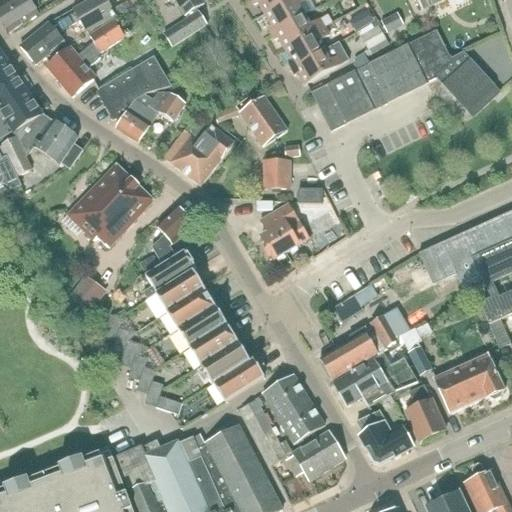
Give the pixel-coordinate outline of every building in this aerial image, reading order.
[(10,0),(5,2),(0,6),(0,24),(7,35),(21,27),(22,28),(30,22),(34,19),(36,18),(37,17),(25,0),(10,0)] [(102,0),(95,0),(73,13),(86,35),(113,20),(102,0)] [(202,8),(197,0),(171,0),(184,19),(185,19),(187,22),(163,37),(171,49),(205,28),(195,12),(202,8)] [(252,0),(250,2),(253,7),(257,5),(264,17),(293,0),(252,0)] [(270,37),(304,18),(298,8),(308,1),(307,0),(293,0),(264,17),(271,28),(266,31),(270,37)] [(444,0),(414,0),(421,12),(444,0)] [(113,11),(117,18),(130,11),(125,3),(113,11)] [(368,12),(349,23),(355,34),(374,23),(368,12)] [(34,67),(62,44),(59,40),(63,37),(60,34),(73,27),(67,16),(47,27),(19,50),(34,67)] [(381,23),(387,34),(401,27),(396,16),(381,23)] [(285,52),(325,29),(320,21),(310,28),(304,18),(270,37),(274,43),(278,41),(285,52)] [(327,18),(320,21),(325,29),(331,25),(327,18)] [(98,58),(99,56),(123,40),(112,23),(88,39),(93,46),(76,59),(69,51),(46,71),(71,100),(94,81),(87,72),(99,61),(100,60),(98,58)] [(331,25),(325,29),(329,37),(331,39),(341,33),(335,23),(331,25)] [(368,52),(387,42),(376,23),(371,26),(374,31),(361,38),(368,52)] [(291,72),(324,53),(319,43),(329,37),(325,29),(285,52),(291,64),(287,66),(291,72)] [(387,42),(368,52),(364,55),(364,56),(354,61),(354,66),(353,66),(355,72),(352,74),(353,75),(326,88),(325,87),(309,95),(310,97),(312,103),(327,133),(334,130),(343,126),(344,128),(345,127),(344,125),(371,112),(373,114),(387,107),(386,106),(435,82),(440,88),(442,85),(468,113),(465,114),(467,116),(493,91),(498,97),(499,95),(462,56),(451,62),(448,60),(446,60),(434,34),(405,48),(407,49),(370,67),(366,59),(389,46),(387,42)] [(305,89),(345,65),(349,63),(339,45),(324,53),(291,72),(294,78),(298,76),(305,89)] [(0,188),(2,187),(14,192),(22,189),(17,179),(6,158),(2,161),(0,156),(0,142),(15,133),(40,117),(0,53),(0,188)] [(146,98),(147,98),(171,90),(154,60),(132,73),(98,92),(118,126),(134,106),(140,110),(152,103),(146,98)] [(116,131),(137,145),(160,117),(171,125),(184,107),(171,98),(157,98),(153,103),(152,103),(140,110),(134,106),(118,126),(116,131)] [(264,151),(265,150),(289,132),(264,99),(239,118),(264,151)] [(0,142),(0,156),(2,161),(6,158),(17,179),(33,172),(27,158),(33,151),(59,168),(61,166),(70,172),(83,154),(73,147),(77,142),(52,125),(40,117),(15,133),(0,142)] [(232,146),(210,129),(201,121),(189,126),(190,126),(183,134),(162,160),(199,189),(232,146)] [(286,161),(300,159),(299,148),(285,150),(286,161)] [(291,193),(292,165),(265,165),(264,193),(291,193)] [(98,241),(108,251),(154,205),(116,168),(68,218),(95,244),(98,241)] [(323,209),(323,194),(300,193),(299,208),(323,209)] [(237,202),(237,213),(258,213),(258,202),(237,202)] [(329,205),(306,218),(317,236),(338,224),(335,217),(329,205)] [(274,262),(309,242),(288,207),(260,224),(268,236),(261,240),(267,250),(263,252),(269,262),(273,260),(274,262)] [(160,267),(175,258),(169,249),(193,227),(178,211),(157,230),(165,239),(152,250),(160,267)] [(511,214),(419,257),(433,287),(457,276),(464,292),(484,283),(494,305),(483,310),(490,327),(502,322),(511,316),(511,214)] [(148,302),(155,297),(157,296),(193,273),(196,271),(185,253),(145,278),(152,288),(142,294),(148,302)] [(145,271),(156,264),(153,257),(141,264),(145,271)] [(167,315),(204,291),(193,273),(157,296),(155,297),(167,315)] [(87,296),(79,307),(90,315),(106,294),(95,286),(87,296)] [(359,294),(354,297),(362,311),(379,300),(371,286),(359,294)] [(178,333),(216,309),(204,291),(167,315),(178,333)] [(362,311),(354,297),(334,310),(343,325),(363,312),(362,311)] [(190,351),(227,327),(216,309),(178,333),(190,351)] [(400,339),(410,334),(399,314),(388,321),(386,317),(370,326),(375,334),(366,339),(364,336),(335,353),(318,363),(330,383),(376,356),(377,356),(379,359),(387,353),(386,351),(397,344),(399,343),(398,341),(400,339)] [(120,329),(122,321),(111,317),(103,340),(115,344),(120,329)] [(511,344),(502,322),(490,327),(501,351),(503,350),(511,345),(511,344)] [(201,369),(238,346),(227,327),(190,351),(201,369)] [(123,358),(128,342),(131,333),(120,329),(115,344),(111,354),(123,358)] [(414,333),(410,334),(400,339),(407,352),(416,369),(420,378),(432,372),(418,346),(421,344),(420,342),(416,333),(414,334),(414,333)] [(131,371),(135,357),(139,346),(128,342),(123,358),(120,367),(131,371)] [(213,387),(214,386),(250,364),(238,346),(201,369),(213,387)] [(144,370),(147,361),(135,357),(131,371),(128,380),(139,384),(144,370)] [(404,362),(391,369),(383,357),(372,364),(332,386),(346,409),(361,400),(367,410),(390,396),(418,386),(404,362)] [(448,418),(456,414),(487,400),(492,404),(499,400),(501,394),(502,393),(486,357),(432,382),(448,418)] [(225,404),(264,380),(253,362),(250,364),(214,386),(225,404)] [(190,368),(179,372),(184,386),(195,382),(190,368)] [(152,384),(155,374),(144,370),(139,384),(136,393),(148,397),(152,384)] [(270,411),(301,393),(293,380),(262,399),(270,411)] [(156,410),(159,399),(163,387),(152,384),(148,397),(145,406),(156,410)] [(428,403),(421,389),(396,402),(403,416),(404,415),(419,445),(444,432),(429,403),(428,403)] [(278,424),(308,405),(301,393),(270,411),(278,424)] [(179,418),(182,406),(159,399),(156,410),(179,418)] [(253,402),(255,405),(258,411),(264,408),(259,399),(258,400),(255,402),(253,402)] [(283,458),(277,447),(272,438),(268,430),(266,426),(262,419),(255,405),(239,413),(268,470),(284,461),(283,458)] [(285,436),(316,418),(308,405),(278,424),(285,436)] [(379,468),(413,450),(404,434),(392,440),(378,414),(356,426),(362,436),(358,438),(373,466),(379,468)] [(268,416),(262,419),(266,426),(272,423),(268,416)] [(316,418),(285,436),(292,448),(323,430),(316,418)] [(274,427),(268,430),(272,438),(278,435),(274,427)] [(280,511),(238,430),(205,448),(200,437),(179,446),(178,444),(176,445),(186,468),(205,511),(280,511)] [(308,485),(344,464),(327,436),(291,457),(308,485)] [(277,447),(283,458),(292,454),(286,443),(277,447)] [(205,511),(186,468),(176,445),(160,452),(156,445),(141,451),(140,450),(113,462),(114,465),(134,511),(205,511)] [(0,511),(130,511),(109,453),(83,462),(83,461),(58,470),(59,471),(28,483),(28,482),(4,491),(4,492),(0,493),(0,511)] [(282,463),(269,470),(278,486),(291,478),(282,463)] [(510,511),(492,474),(484,477),(481,471),(476,468),(472,470),(472,475),(475,482),(463,488),(474,511),(510,511)] [(463,511),(457,499),(429,511),(463,511)]
